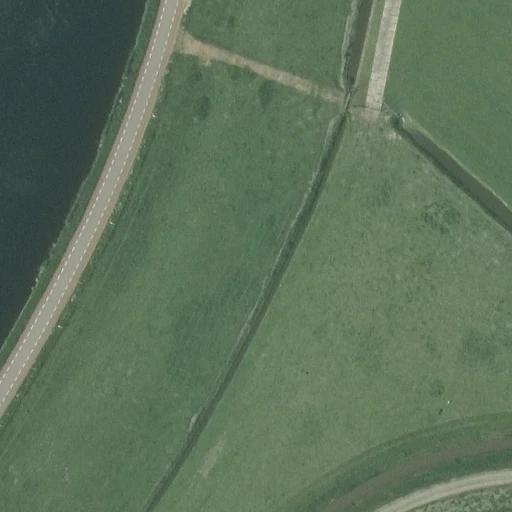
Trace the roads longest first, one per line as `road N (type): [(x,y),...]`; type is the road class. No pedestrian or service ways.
road 1 (tertiary): [(0,391),(42,324),(114,169),(173,0)]
road 2 (track): [(369,108),(163,40)]
